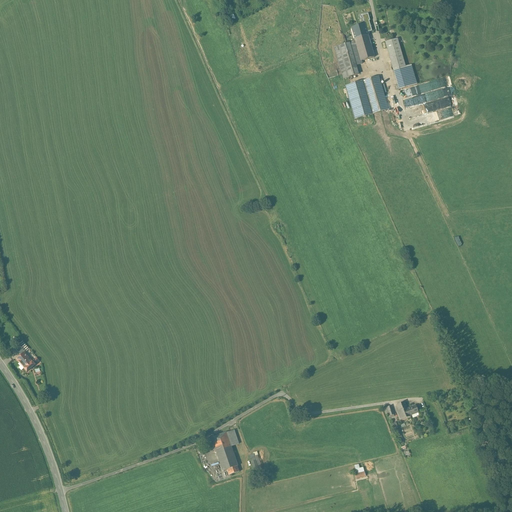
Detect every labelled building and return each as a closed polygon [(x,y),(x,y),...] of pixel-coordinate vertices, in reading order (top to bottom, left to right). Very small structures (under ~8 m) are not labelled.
[(364,25),(352,29),(355,39),(367,35),(364,25)] [(367,35),(355,39),(355,42),(349,43),(351,48),(357,46),(361,61),(374,58),(368,35),(367,35)] [(397,39),(386,42),(394,70),(405,67),(397,39)] [(349,43),(334,47),(343,79),(349,77),(358,75),(356,66),(351,48),(349,43)] [(357,46),(351,48),(356,66),(362,64),(361,61),(357,46)] [(411,65),(405,67),(394,70),(399,89),(416,84),(411,65)] [(379,77),(363,82),(372,115),(388,110),(379,77)] [(410,129),(452,116),(450,109),(452,108),(444,83),(441,84),(440,82),(437,83),(437,84),(435,85),(431,86),(432,91),(401,100),(404,109),(420,104),(423,114),(407,119),(410,129)] [(25,349),(20,344),(15,348),(20,354),(25,349)] [(31,362),(24,353),(17,359),(24,368),(24,369),(27,372),(35,365),(39,362),(36,358),(31,362)] [(407,409),(404,402),(397,405),(400,414),(398,414),(400,421),(410,417),(410,416),(407,409)] [(415,406),(410,408),(407,409),(410,416),(418,413),(415,406)] [(234,430),(226,433),(231,447),(239,444),(234,430)] [(226,433),(210,439),(214,453),(216,452),(231,447),(226,433)] [(231,447),(216,452),(223,472),(227,470),(238,466),(231,447)] [(257,452),(253,453),(254,454),(249,456),(254,471),(259,469),(256,461),(257,460),(256,456),(258,456),(257,452)] [(238,466),(227,470),(229,476),(240,472),(238,466)]
